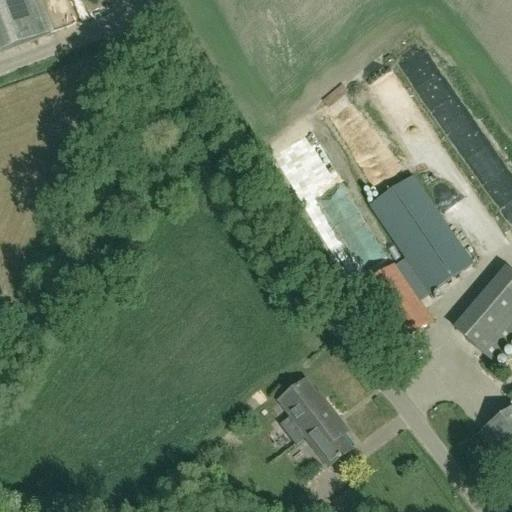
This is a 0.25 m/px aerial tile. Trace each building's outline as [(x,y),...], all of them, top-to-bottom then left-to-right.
[(0,0),(0,55),(53,34),(39,0),(0,0)] [(397,62),(375,73),(405,133),(427,122),(397,62)] [(471,266),(412,178),(370,206),(407,260),(395,268),(394,266),(364,287),(403,343),(432,322),(418,302),(471,266)] [(511,339),(511,276),(504,270),(453,331),(463,340),(464,339),(492,362),(511,339)] [(278,403),(329,468),(349,452),(339,439),(348,432),(325,403),(321,407),(303,384),(278,403)] [(511,409),(478,434),(511,481),(511,409)] [(361,511),(374,502),(360,483),(333,504),(339,511),(361,511)]
